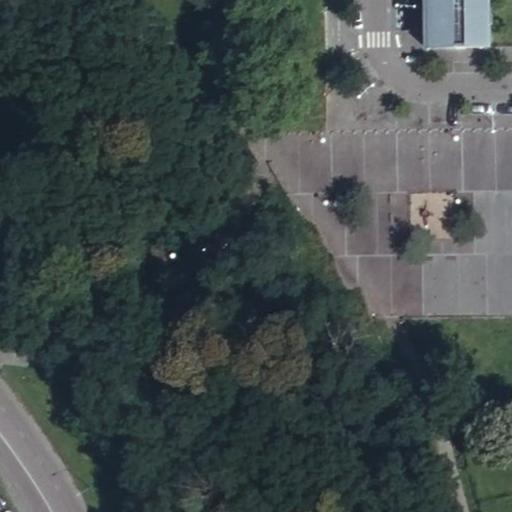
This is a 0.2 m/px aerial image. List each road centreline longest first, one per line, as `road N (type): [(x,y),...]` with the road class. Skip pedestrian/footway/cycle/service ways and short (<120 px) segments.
road 1 (track): [(397,318),(465,511)]
road 2 (residential): [(377,0),(380,55),(398,77),(432,89),(511,87)]
